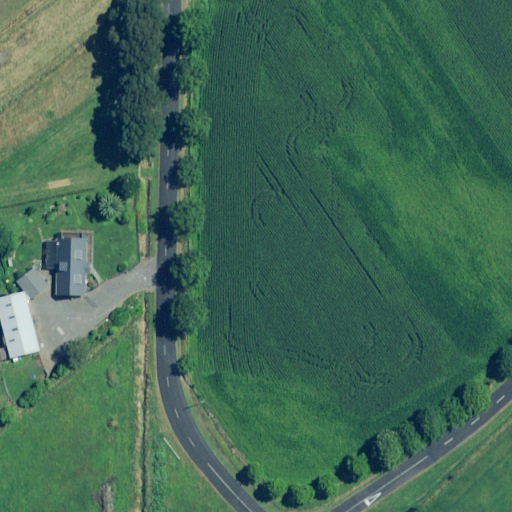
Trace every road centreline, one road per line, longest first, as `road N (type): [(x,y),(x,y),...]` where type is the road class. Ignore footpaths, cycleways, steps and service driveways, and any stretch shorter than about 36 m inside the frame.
road 1 (residential): [(253,511),(210,466),(172,393),(172,0)]
road 2 (residential): [(351,511),(511,389)]
